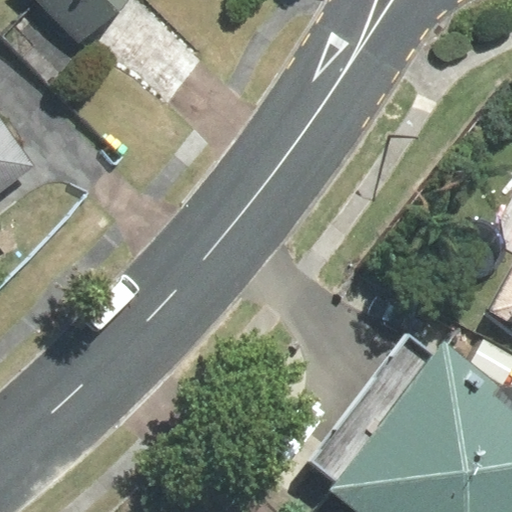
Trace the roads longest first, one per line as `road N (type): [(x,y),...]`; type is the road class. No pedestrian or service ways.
road 1 (unclassified): [(0,464),(106,372),(241,220)]
road 2 (unclassified): [(421,0),(357,94),(241,220)]
road 3 (unclassified): [(241,220),(346,0)]
